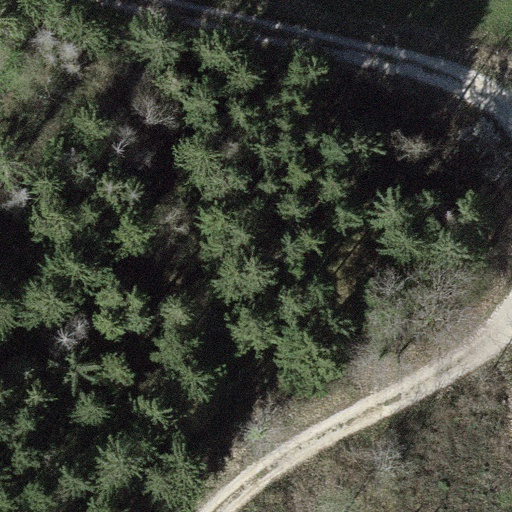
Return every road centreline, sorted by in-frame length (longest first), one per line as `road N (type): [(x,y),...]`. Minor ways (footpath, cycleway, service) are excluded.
road 1 (track): [(110,0),(375,55),(483,105),(511,146)]
road 2 (track): [(511,316),(458,369),(256,489),(233,511)]
